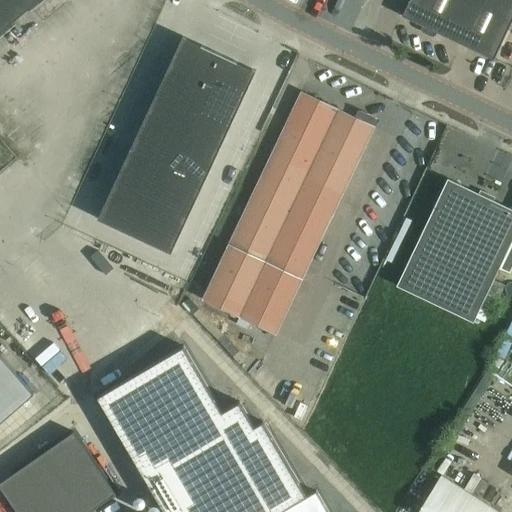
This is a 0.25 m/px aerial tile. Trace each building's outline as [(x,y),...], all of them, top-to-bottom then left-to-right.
[(0,0),(0,33),(39,0),(0,0)] [(493,61),(511,20),(511,0),(408,0),(400,17),(493,61)] [(183,36),(97,217),(170,252),(256,71),(183,36)] [(275,333),(373,127),(301,93),(204,299),(275,333)] [(473,322),(499,268),(510,273),(511,268),(511,209),(448,179),(396,286),(473,322)] [(240,316),(237,323),(247,329),(251,322),(240,316)] [(328,511),(316,491),(307,496),(263,421),(254,426),(218,365),(201,375),(184,346),(97,397),(163,511),(328,511)] [(0,422),(34,393),(0,353),(0,422)] [(73,432),(0,483),(0,487),(17,511),(89,511),(116,494),(73,432)] [(495,511),(441,477),(418,511),(495,511)]
